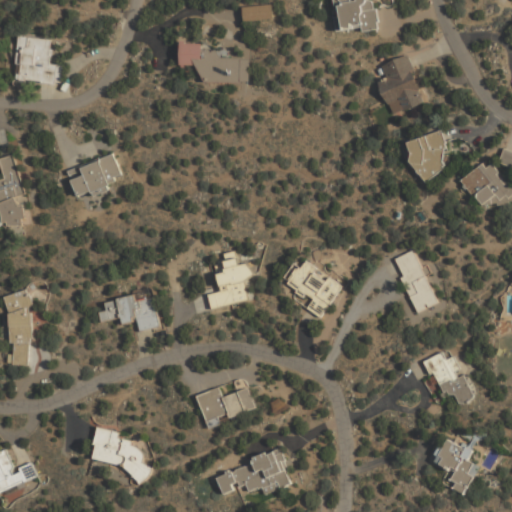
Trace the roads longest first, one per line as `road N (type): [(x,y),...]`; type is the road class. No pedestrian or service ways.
road 1 (residential): [(0,407),(42,405),(184,351),(253,349),(325,375),(341,399),(349,511)]
road 2 (residential): [(140,0),(121,64),(97,98),(61,109),(0,103)]
road 3 (residential): [(511,116),(475,80),(440,0)]
